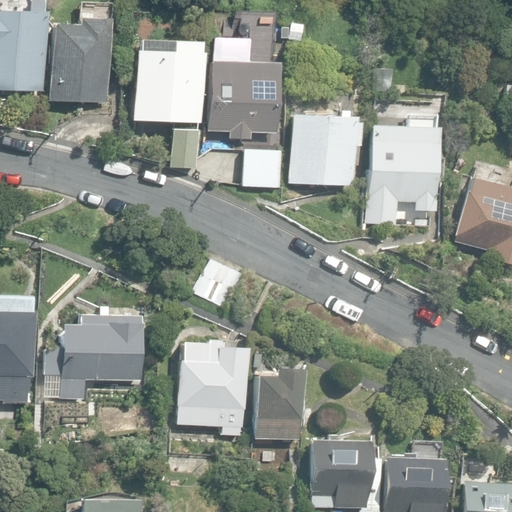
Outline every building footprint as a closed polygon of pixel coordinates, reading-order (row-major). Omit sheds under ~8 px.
[(0,90),(41,92),(43,10),(39,10),(39,1),(26,0),(26,11),(0,9),(0,90)] [(47,102),(106,103),(108,19),(76,18),(76,24),(49,24),(47,102)] [(287,40),(300,41),(302,24),(290,23),(287,40)] [(130,120),(199,123),(202,53),(198,53),(199,41),(170,40),(169,43),(156,42),(137,41),(137,50),(132,50),(130,120)] [(227,137),(249,138),(249,130),(273,131),(276,62),(208,60),(205,130),(227,131),(227,137)] [(511,82),(503,82),(503,102),(511,102),(511,82)] [(288,183),(351,184),(352,145),(357,145),(358,123),(353,123),(353,115),(290,114),(288,183)] [(413,209),(433,210),(436,126),(368,124),(365,199),(414,200),(413,209)] [(168,167),(195,167),(196,129),(169,128),(168,167)] [(240,187),(274,187),(275,150),(241,150),(240,187)] [(487,258),(511,263),(511,186),(469,176),(466,189),(463,189),(451,234),(453,235),(452,240),(489,250),(487,258)] [(192,291),(225,307),(241,272),(209,257),(192,291)] [(0,400),(29,401),(29,376),(31,376),(33,310),(30,310),(30,296),(0,294),(0,400)] [(58,399),(83,400),(84,380),(139,381),(141,322),(137,321),(137,315),(107,314),(107,306),(99,306),(99,315),(77,315),(77,324),(59,324),(59,334),(57,335),(57,344),(59,346),(59,356),(45,356),(44,371),(58,372),(58,399)] [(219,434),(239,434),(239,426),(241,427),(244,347),(217,346),(218,340),(203,339),(203,342),(179,341),(178,358),(177,358),(174,423),(220,425),(219,434)] [(253,373),(252,438),(298,439),(299,364),(272,363),(272,374),(253,373)] [(377,511),(378,458),(368,457),(368,440),(336,440),(336,434),(326,434),(326,439),(310,439),(308,507),(363,508),(363,510),(358,510),(358,511),(377,511)] [(441,511),(442,502),(440,502),(441,457),(412,456),(412,452),(398,452),(398,455),(383,455),(381,511),(441,511)] [(511,511),(511,480),(460,478),(458,511),(511,511)] [(135,511),(136,497),(77,496),(77,511),(135,511)]
